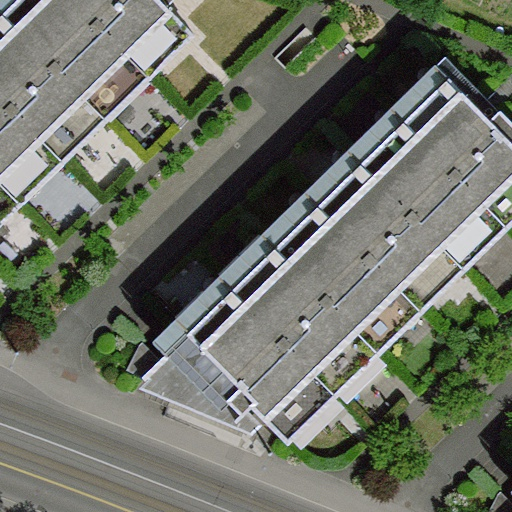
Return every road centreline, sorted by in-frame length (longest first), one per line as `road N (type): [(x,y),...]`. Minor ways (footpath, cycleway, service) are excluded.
road 1 (tertiary): [(256,511),(0,407)]
road 2 (primary): [(0,437),(177,511)]
